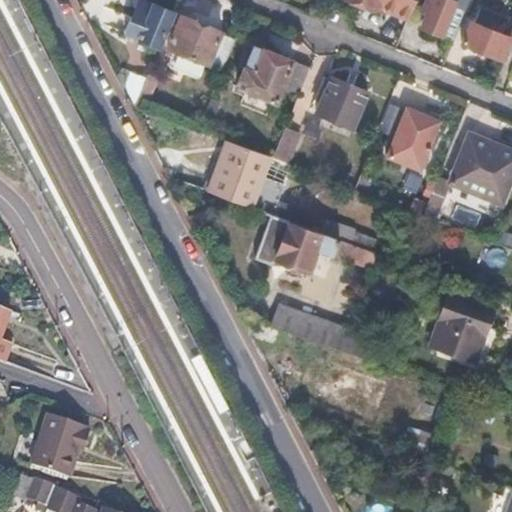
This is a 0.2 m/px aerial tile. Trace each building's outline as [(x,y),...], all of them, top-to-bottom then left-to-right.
[(383,0),(359,0),(380,9),(383,1),(383,0)] [(383,0),(383,1),(410,12),(414,0),(383,0)] [(424,0),(421,10),(426,13),(420,26),(441,34),(441,33),(445,34),(458,0),(424,0)] [(150,13),(135,7),(124,33),(159,47),(173,12),(154,4),(150,13)] [(473,22),(471,21),(462,43),(500,59),(509,37),(493,31),(500,16),(479,8),(473,22)] [(222,33),(181,16),(167,50),(207,67),(209,64),(223,69),(235,40),(221,35),(222,33)] [(262,52),(253,48),(237,87),(274,103),(280,87),(298,95),(309,68),(263,49),(262,52)] [(158,77),(148,73),(135,105),(145,108),(158,77)] [(330,83),(325,80),(315,103),(320,105),(316,115),(353,130),(369,93),(332,78),(330,83)] [(225,94),(215,89),(198,129),(209,133),(225,94)] [(439,122),(407,109),(387,156),(419,170),(439,122)] [(297,140),(283,134),(273,157),(288,163),(297,140)] [(511,173),(511,152),(469,135),(450,182),(500,203),(511,173)] [(217,159),(222,160),(211,190),(251,205),(270,156),(225,139),(217,159)] [(217,159),(213,157),(201,187),(211,190),(222,160),(217,159)] [(450,182),(438,177),(423,214),(435,219),(450,182)] [(337,237),(269,212),(254,256),(268,261),(277,258),(308,270),(317,248),(331,253),(337,237)] [(342,240),(336,256),(371,269),(377,253),(342,240)] [(491,307),(449,292),(430,343),(437,346),(473,359),(485,325),(491,307)] [(279,303),(271,325),(366,359),(374,337),(279,303)] [(0,336),(10,312),(0,308),(0,358),(5,360),(8,352),(11,344),(0,340),(0,336)] [(340,383),(334,380),(327,399),(353,409),(367,372),(346,365),(340,383)] [(79,428),(47,416),(29,465),(62,477),(71,451),(76,453),(80,442),(83,431),(78,429),(79,428)] [(20,475),(9,470),(3,487),(14,491),(16,486),(20,475)] [(20,475),(16,486),(40,495),(33,511),(47,511),(48,511),(51,511),(92,511),(93,511),(77,505),(78,500),(55,492),(57,488),(20,475)]
